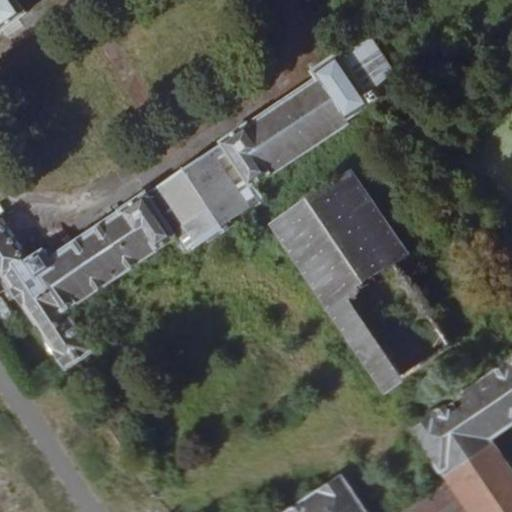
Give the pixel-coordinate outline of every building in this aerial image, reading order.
[(0,0),(0,32),(26,14),(17,0),(0,0)] [(5,224),(0,227),(0,271),(64,371),(89,352),(65,316),(172,240),(183,248),(259,198),(251,185),(375,98),(381,111),(401,102),(412,92),(373,34),(308,76),(316,91),(55,270),(42,258),(30,259),(5,224)] [(291,208),(407,374),(458,339),(344,173),(291,208)] [(0,294),(0,320),(11,316),(0,294)] [(511,363),(422,423),(456,471),(481,511),(511,511),(511,458),(495,435),(511,423),(511,363)] [(481,511),(456,471),(397,511),(481,511)] [(357,511),(336,482),(289,511),(357,511)]
